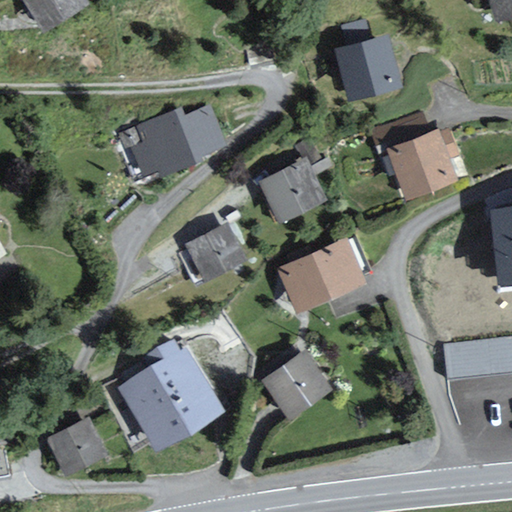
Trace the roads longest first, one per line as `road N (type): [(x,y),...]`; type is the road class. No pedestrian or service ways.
road 1 (residential): [(219,511),(181,493),(67,483),(47,477),(39,463),(141,232),(276,99),(267,78),(203,83)]
road 2 (residential): [(511,184),(415,227),(400,256),(401,285),(473,486)]
road 3 (secondary): [(248,511),(473,486)]
